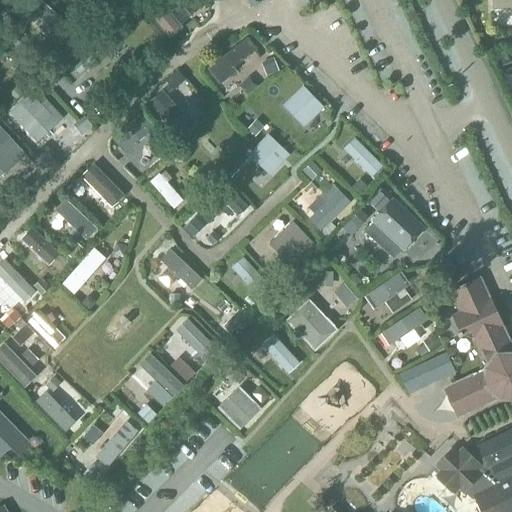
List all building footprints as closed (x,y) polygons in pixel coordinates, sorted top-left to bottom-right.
[(142,0),(140,2),(170,38),(181,29),(160,3),(162,0),(142,0)] [(511,0),(493,0),(494,8),(511,8),(511,0)] [(101,37),(66,68),(77,81),(112,50),(101,37)] [(233,68),(255,50),(246,39),(207,69),(220,84),(236,72),(233,68)] [(303,87),(284,106),(304,126),(323,107),(303,87)] [(10,113),(31,136),(52,116),(43,107),(49,102),(38,91),(33,96),(31,93),(10,113)] [(161,94),(149,105),(179,137),(191,126),(161,94)] [(254,137),(264,127),(256,120),(247,130),(254,137)] [(26,156),(0,126),(0,170),(5,176),(26,156)] [(268,135),(249,155),(270,175),(289,156),(268,135)] [(93,165),(81,176),(111,206),(122,195),(93,165)] [(308,196),(318,188),(309,177),(299,185),(308,196)] [(360,194),(367,186),(359,179),(352,187),(360,194)] [(228,185),(199,212),(210,224),(229,207),(239,217),(249,208),(228,185)] [(330,221),(349,203),(339,191),(326,203),(320,196),(308,208),(314,215),(310,220),(327,238),(337,228),(330,221)] [(172,226),(183,216),(163,195),(152,205),(172,226)] [(86,240),(97,229),(65,200),(55,211),(74,228),(70,232),(77,238),(80,234),(86,240)] [(393,201),(374,222),(404,249),(423,228),(393,201)] [(227,221),(209,236),(218,246),(235,230),(227,221)] [(294,223),(270,245),(289,265),(313,243),(294,223)] [(36,225),(24,237),(51,262),(62,249),(36,225)] [(403,289),(410,285),(401,273),(365,297),(373,310),(396,294),(400,299),(407,295),(403,289)] [(485,369),(445,388),(460,420),(500,401),(511,400),(511,338),(481,276),(449,292),(459,312),(451,316),(461,337),(467,334),(485,369)] [(286,321),(317,353),(340,331),(309,299),(286,321)] [(419,354),(412,344),(422,337),(410,321),(379,345),(397,370),(419,354)] [(188,323),(178,333),(206,361),(216,351),(188,323)] [(458,373),(448,353),(401,374),(411,394),(458,373)] [(0,382),(21,402),(35,387),(3,357),(0,360),(0,382)] [(137,380),(169,410),(182,397),(150,367),(137,380)] [(219,410),(241,431),(262,409),(241,388),(219,410)] [(56,418),(71,410),(63,396),(48,405),(56,418)] [(136,432),(148,425),(139,409),(127,416),(136,432)] [(69,430),(77,421),(67,412),(59,421),(69,430)] [(0,456),(20,437),(0,416),(0,456)] [(114,424),(80,461),(106,485),(140,448),(114,424)] [(511,511),(511,431),(474,449),(468,455),(462,450),(458,454),(454,450),(437,467),(441,471),(437,475),(455,492),(459,488),(463,492),(464,491),(472,499),(476,497),(482,511),(511,511)]
